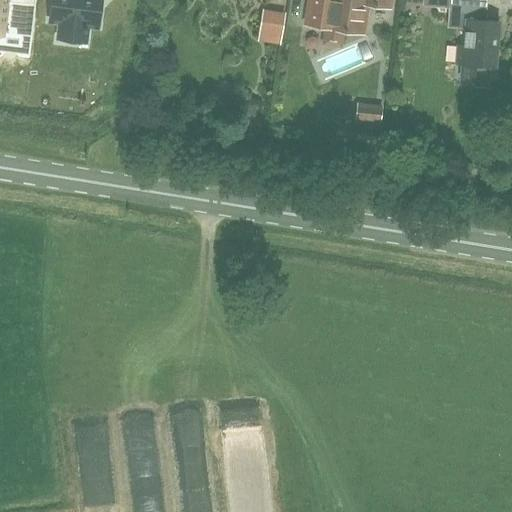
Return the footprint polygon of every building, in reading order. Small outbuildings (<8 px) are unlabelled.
[(0,0),(0,33),(25,36),(29,3),(8,0),(0,0)] [(100,0),(52,0),(50,18),(61,19),(59,35),(85,39),(87,23),(98,24),(100,0)] [(309,0),(306,25),(326,28),(323,45),(341,47),(343,30),(362,33),(366,4),(388,7),(389,0),(309,0)] [(479,9),(479,0),(422,0),(423,2),(449,4),(449,6),(479,9)] [(280,42),(284,17),(263,13),(259,39),(280,42)] [(467,20),(465,44),(456,43),(453,80),(473,81),(473,85),(488,87),(490,67),(497,67),(500,22),(467,20)] [(381,123),(383,105),(357,103),(355,120),(381,123)] [(111,459),(109,442),(85,446),(89,477),(91,476),(96,508),(116,506),(109,459),(111,459)] [(168,511),(167,467),(140,468),(141,511),(168,511)]
